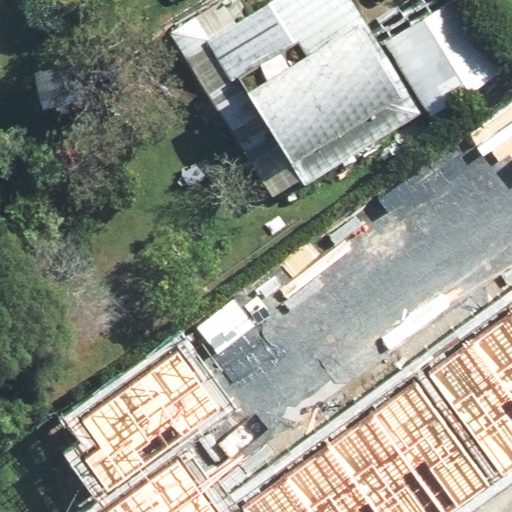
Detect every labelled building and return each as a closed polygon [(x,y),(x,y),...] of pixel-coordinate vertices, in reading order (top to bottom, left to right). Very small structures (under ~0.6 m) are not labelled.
[(216,0),(164,33),(229,136),(257,118),(300,186),(420,111),(348,0),(265,0),(245,13),(237,0),(216,0)] [(452,0),(445,0),(381,40),(426,113),(496,70),(452,0)] [(296,307),(245,345),(280,392),(401,302),(367,257),(297,309),(296,307)] [(511,316),(248,506),(252,511),(441,511),(511,461),(511,316)] [(93,462),(109,486),(224,407),(185,350),(82,420),(106,453),(93,462)] [(218,511),(180,456),(98,511),(218,511)]
